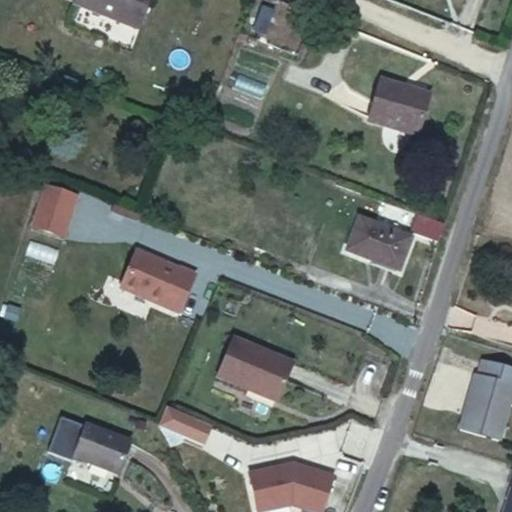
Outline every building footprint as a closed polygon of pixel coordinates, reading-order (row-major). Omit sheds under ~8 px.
[(142,0),(70,0),(70,1),(133,24),(142,0)] [(273,9),(257,3),(250,24),(265,30),(273,9)] [(439,90),(390,72),(373,116),(422,135),(439,90)] [(33,234),(61,244),(75,204),(46,194),(33,234)] [(448,222),(423,213),(416,231),(442,240),(448,222)] [(414,236),(360,217),(347,250),(403,269),(414,236)] [(179,274),(139,260),(124,297),(183,317),(198,276),(180,269),(179,274)] [(294,361),(231,338),(216,380),(278,402),(294,361)] [(511,372),(488,366),(484,381),(479,379),(463,431),(504,443),(511,417),(511,372)] [(129,444),(81,435),(75,471),(123,479),(129,444)]
